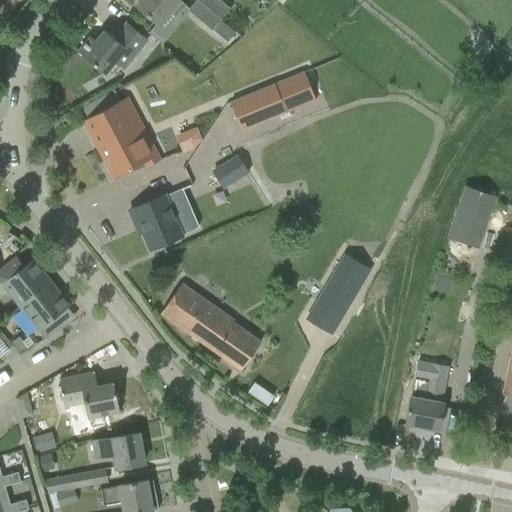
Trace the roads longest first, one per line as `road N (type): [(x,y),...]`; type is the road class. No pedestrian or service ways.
road 1 (tertiary): [(450,481),(337,462),(232,426),(167,372),(125,321)]
road 2 (tertiary): [(125,321),(0,150)]
road 3 (tertiary): [(0,149),(20,51),(65,0)]
road 4 (residential): [(0,396),(125,321)]
